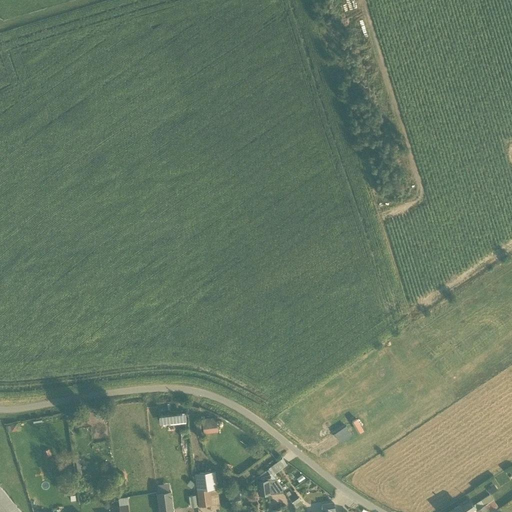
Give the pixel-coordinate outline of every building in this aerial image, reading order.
[(160,413),(160,423),(188,422),(187,412),(160,413)] [(204,430),(204,433),(218,433),(218,417),(204,417),(204,423),(198,423),(198,430),(204,430)] [(281,459),(266,469),(271,476),(286,465),(281,459)] [(494,478),(499,488),(510,482),(504,472),(494,478)] [(275,480),(256,482),(258,495),(283,492),(275,480)] [(497,490),(493,484),(489,486),(490,488),(487,490),(490,495),(497,490)] [(194,490),(197,505),(208,504),(205,489),(194,490)] [(15,511),(0,492),(0,511),(15,511)] [(160,511),(175,511),(174,494),(159,496),(160,511)] [(449,511),(491,511),(498,508),(489,495),(473,505),(470,500),(461,506),(460,505),(449,511)] [(120,511),(129,511),(129,497),(120,497),(120,511)] [(323,511),(324,511),(335,510),(333,501),(322,503),(323,511)]
